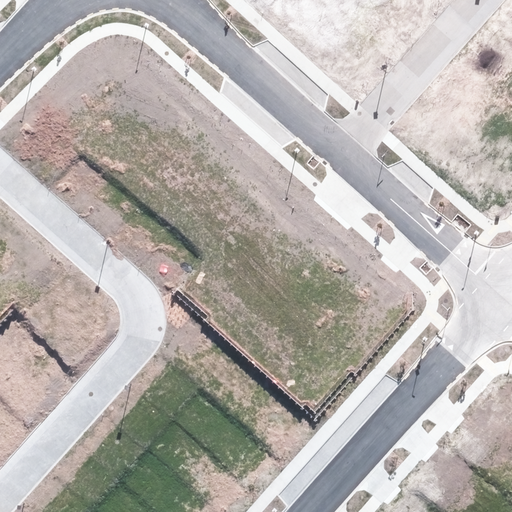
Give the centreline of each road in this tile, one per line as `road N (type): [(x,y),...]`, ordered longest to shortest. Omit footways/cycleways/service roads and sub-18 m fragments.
road 1 (residential): [(0,487),(140,332),(138,297),(0,168)]
road 2 (residential): [(503,296),(303,511)]
road 3 (residential): [(335,147),(174,6),(156,0)]
road 4 (residential): [(503,296),(335,147)]
road 5 (residential): [(335,147),(469,0)]
